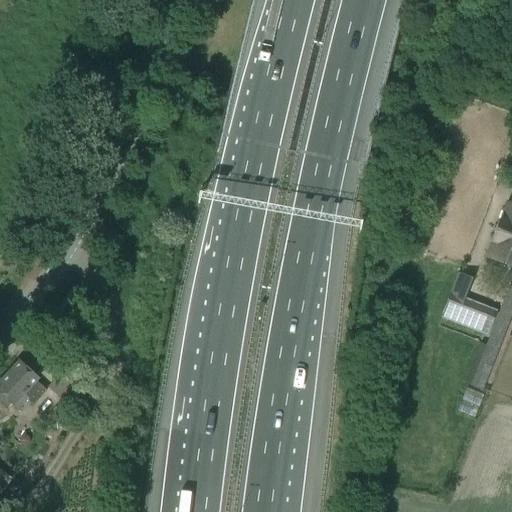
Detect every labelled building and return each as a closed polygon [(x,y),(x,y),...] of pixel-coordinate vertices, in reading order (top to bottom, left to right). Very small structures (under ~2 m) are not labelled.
[(487,256),(511,266),(511,205),(507,203),(487,256)] [(440,318),(487,336),(497,310),(468,300),(477,276),(461,270),(452,294),(451,293),(440,318)] [(511,311),(511,303),(504,300),(471,387),(481,391),(511,311)] [(0,404),(5,410),(11,404),(13,406),(14,405),(19,410),(27,400),(33,405),(45,392),(34,382),(37,379),(19,362),(0,382),(0,404)] [(68,366),(48,390),(60,400),(54,406),(66,416),(92,387),(68,366)] [(0,471),(0,492),(10,480),(0,471)]
